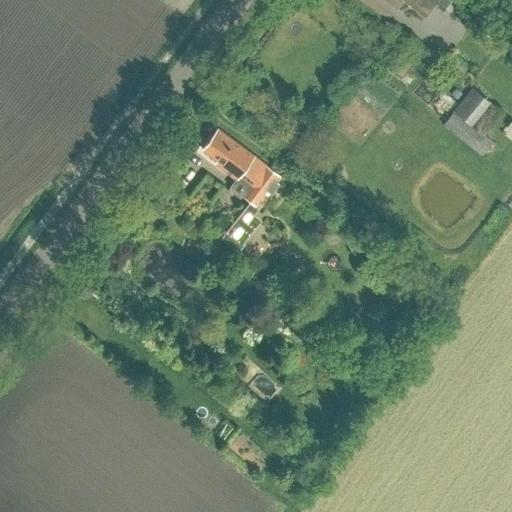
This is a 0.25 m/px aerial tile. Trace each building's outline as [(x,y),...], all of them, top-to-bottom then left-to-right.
[(386,0),(397,8),(403,0),(386,0)] [(436,0),(433,4),(456,22),(468,7),(459,0),(436,0)] [(484,135),(502,112),(471,87),(442,125),(482,157),(494,142),(484,135)] [(217,160),(215,162),(237,179),(238,177),(251,186),(243,196),(260,208),(272,193),(270,191),(277,182),(279,184),(283,178),(218,128),(203,149),(217,160)] [(280,158),(291,166),(300,154),(289,145),(280,158)] [(223,236),(234,244),(252,220),(242,212),(223,236)] [(328,329),(343,349),(356,339),(342,319),(328,329)]
